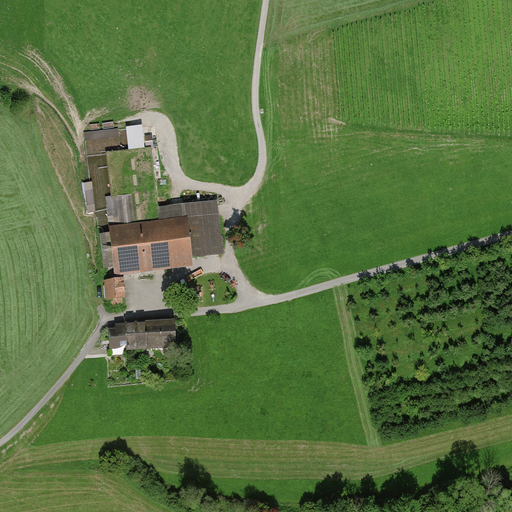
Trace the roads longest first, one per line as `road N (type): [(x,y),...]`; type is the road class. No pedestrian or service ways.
road 1 (unclassified): [(140,312),(252,305),(511,234)]
road 2 (track): [(268,0),(257,70),(263,163),(229,227),(232,269),(252,305)]
road 3 (track): [(0,62),(19,70),(71,127),(152,120),(173,171),(189,187),(243,199)]
road 4 (track): [(0,445),(43,407),(108,322),(140,312)]
